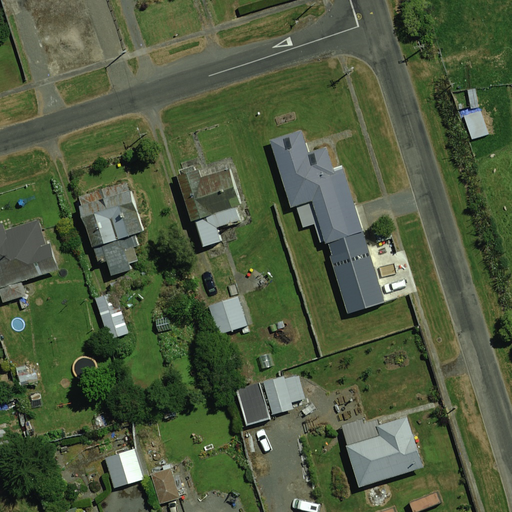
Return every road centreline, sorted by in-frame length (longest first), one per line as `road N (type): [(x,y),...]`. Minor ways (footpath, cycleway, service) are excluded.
road 1 (residential): [(377,20),(511,456)]
road 2 (residential): [(0,141),(377,20)]
